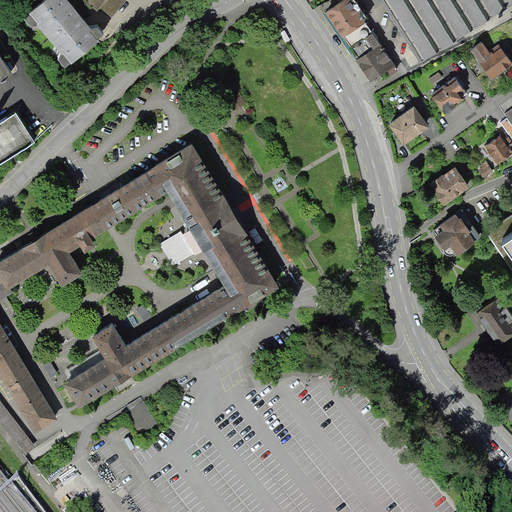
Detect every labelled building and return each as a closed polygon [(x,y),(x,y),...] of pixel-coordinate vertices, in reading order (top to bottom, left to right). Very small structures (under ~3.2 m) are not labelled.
[(45,0),(29,14),(30,15),(24,20),(31,28),(38,26),(61,53),(58,60),(65,68),(71,63),(72,64),(99,41),(98,40),(104,35),(97,27),(90,29),(66,0),(45,0)] [(85,0),(98,11),(100,8),(111,17),(126,0),(85,0)] [(344,0),(325,13),(342,38),(344,37),(365,23),(364,21),(368,19),(355,0),(344,0)] [(511,4),(511,0),(379,0),(419,63),(511,4)] [(373,33),(365,23),(344,37),(351,47),(366,38),(373,33)] [(356,61),(370,82),(387,71),(390,75),(398,70),(380,44),(373,33),(366,38),(373,49),(356,61)] [(489,51),(482,41),(470,50),(492,80),(511,65),(511,63),(501,48),(493,53),(491,51),(490,53),(489,51)] [(499,44),(489,51),(490,53),(491,51),(493,53),(501,48),(499,44)] [(0,81),(12,74),(0,56),(0,81)] [(442,78),(438,72),(428,79),(432,84),(442,78)] [(455,78),(431,95),(433,97),(432,98),(445,115),(456,106),(455,104),(462,99),(457,93),(463,89),(455,78)] [(246,103),(240,92),(227,100),(234,111),(246,103)] [(426,106),(419,95),(413,99),(420,110),(426,106)] [(414,106),(388,125),(403,146),(429,127),(414,106)] [(0,165),(35,143),(16,113),(0,123),(0,173),(0,172),(0,165)] [(511,124),(507,118),(500,122),(511,139),(511,124)] [(506,138),(503,133),(484,146),(497,165),(511,154),(511,140),(509,136),(506,138)] [(0,375),(35,434),(58,420),(0,323),(0,297),(2,300),(13,293),(11,289),(49,265),(62,287),(82,275),(69,253),(80,247),(84,254),(96,247),(91,239),(167,193),(224,287),(126,346),(113,326),(92,338),(105,359),(64,384),(79,408),(239,312),(280,288),(192,144),(151,169),(152,169),(0,261),(0,375)] [(494,171),(486,161),(477,168),(484,178),(494,171)] [(470,188),(455,167),(443,176),(443,175),(429,185),(444,206),(470,188)] [(44,177),(35,185),(38,189),(47,181),(44,177)] [(481,237),(461,210),(440,226),(443,231),(437,235),(434,237),(444,250),(445,251),(451,247),(455,254),(457,256),(476,243),(475,241),(481,237)] [(511,213),(485,231),(511,270),(511,213)] [(443,231),(440,226),(434,231),(437,235),(443,231)] [(452,256),(455,254),(451,247),(445,251),(444,250),(444,252),(445,253),(446,254),(447,255),(449,256),(451,256),(452,256)] [(511,336),(511,316),(499,298),(476,314),(482,324),(488,331),(498,346),(511,336)]
